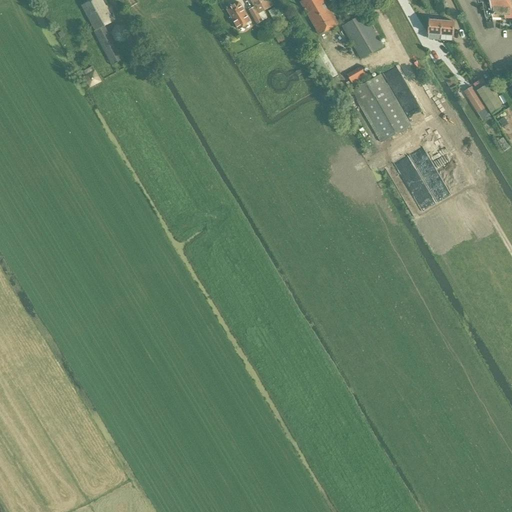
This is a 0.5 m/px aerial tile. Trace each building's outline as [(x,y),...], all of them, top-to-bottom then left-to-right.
[(112,65),(122,60),(104,26),(113,21),(101,0),(92,0),(82,5),(95,28),(93,29),(112,65)] [(250,0),(255,7),(249,10),(257,25),(263,21),(259,14),(271,7),(266,0),(250,0)] [(320,35),(338,24),(324,0),(303,0),(300,2),(320,35)] [(511,9),(510,0),(482,0),(486,16),(492,15),(492,17),(511,17),(511,9)] [(239,2),(227,10),(231,17),(229,18),(232,23),(234,22),(239,30),(251,23),(239,2)] [(361,59),(383,46),(364,13),(342,26),(361,59)] [(440,35),(442,20),(430,19),(428,38),(440,39),(440,35)] [(453,40),(454,21),(442,20),(440,35),(440,39),(453,40)] [(90,87),(100,81),(92,66),(81,72),(90,87)] [(353,85),(368,77),(361,66),(347,74),(353,85)] [(382,142),(410,126),(380,74),(353,90),(382,142)] [(476,90),(491,114),(501,108),(486,84),(476,90)] [(472,87),(464,92),(477,112),(485,107),(472,87)] [(443,151),(443,149),(443,146),(442,143),(441,141),(439,139),(437,137),(435,136),(432,135),(429,135),(427,135),(424,135),(422,137),(419,138),(418,140),(416,143),(415,145),(415,148),(415,151),(415,153),(416,156),(418,158),(420,160),(422,162),(425,163),(427,163),(430,163),(433,163),(435,162),(438,161),(440,159),(441,157),(443,154),(443,151)]
